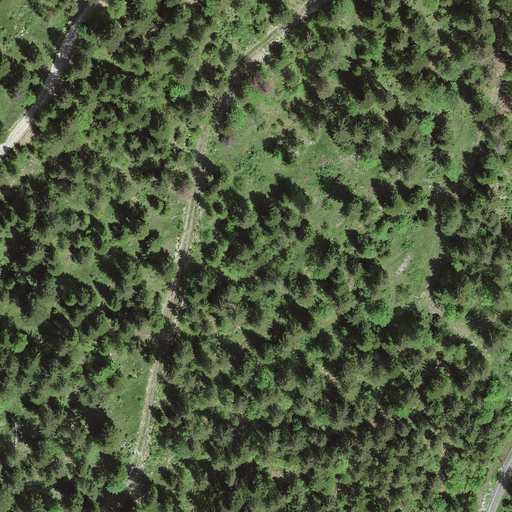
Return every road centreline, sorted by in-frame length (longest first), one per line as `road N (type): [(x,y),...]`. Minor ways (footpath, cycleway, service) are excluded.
road 1 (track): [(108,511),(142,440),(203,142),(241,61),(317,0)]
road 2 (track): [(0,154),(37,107),(62,50),(97,0)]
